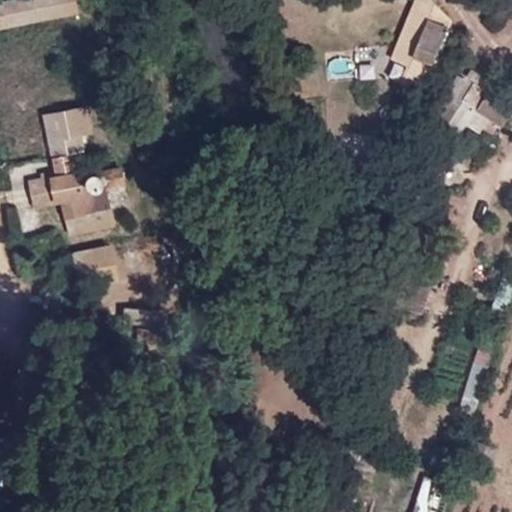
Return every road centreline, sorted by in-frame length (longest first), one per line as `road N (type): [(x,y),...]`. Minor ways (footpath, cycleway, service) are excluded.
road 1 (track): [(0,490),(32,444),(21,350),(0,354)]
road 2 (track): [(21,350),(143,280)]
